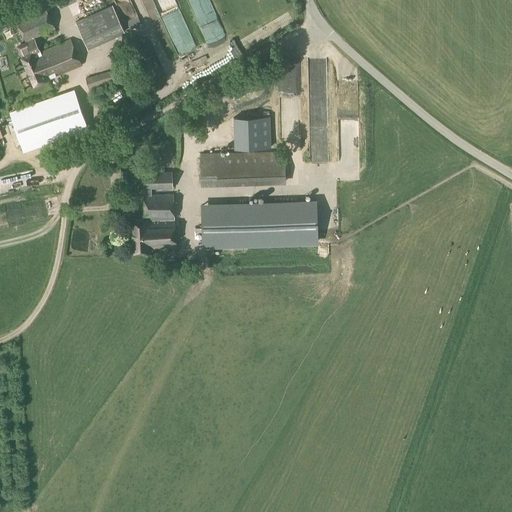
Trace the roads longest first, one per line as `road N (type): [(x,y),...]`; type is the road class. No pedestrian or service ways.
road 1 (track): [(0,341),(42,303),(70,181),(85,157),(316,20)]
road 2 (unclassified): [(511,176),(429,118),(316,20),(305,0)]
